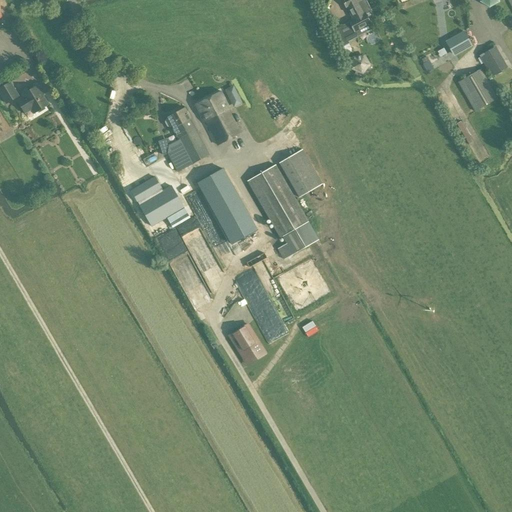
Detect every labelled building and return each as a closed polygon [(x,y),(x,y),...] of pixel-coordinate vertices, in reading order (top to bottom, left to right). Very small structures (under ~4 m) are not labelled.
[(358,0),(342,0),(346,7),(347,6),(354,19),(350,22),(354,31),(370,23),(365,13),(363,14),(356,1),(358,0)] [(489,8),(499,2),(499,0),(478,0),(479,2),(489,8)] [(511,53),(511,29),(502,36),(509,49),(511,53)] [(455,55),(472,45),(464,31),(447,41),(455,55)] [(476,111),(498,98),(481,68),(459,82),(476,111)] [(0,88),(0,92),(7,103),(16,97),(12,92),(14,90),(10,83),(0,88)] [(34,113),(48,105),(36,86),(23,95),(24,97),(18,101),(25,113),(32,109),(34,113)] [(221,91),(195,105),(200,114),(201,113),(218,145),(241,133),(224,101),(225,100),(221,91)] [(239,100),(236,93),(229,97),(233,103),(239,100)] [(209,154),(185,108),(167,117),(179,139),(169,144),(176,157),(182,169),(209,154)] [(322,184),(302,149),(279,163),(299,197),(322,184)] [(281,238),(283,237),(287,243),(278,249),(284,259),(319,239),(309,222),(308,222),(275,165),(248,181),(281,238)] [(220,170),(194,184),(228,245),(254,231),(220,170)] [(133,192),(154,227),(186,208),(173,187),(164,192),(156,178),(133,192)] [(245,361),(264,350),(248,324),(229,336),(245,361)] [(315,348),(297,359),(311,380),(329,369),(315,348)]
